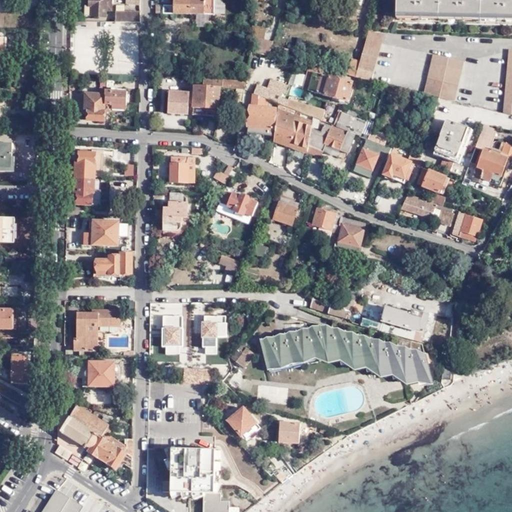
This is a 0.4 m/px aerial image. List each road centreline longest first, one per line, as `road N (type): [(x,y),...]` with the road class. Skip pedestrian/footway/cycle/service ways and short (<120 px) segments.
road 1 (residential): [(475,254),(380,222),(204,138),(144,135)]
road 2 (residential): [(141,294),(137,511)]
road 3 (tertiary): [(45,453),(48,292)]
road 4 (residential): [(144,135),(141,294)]
road 5 (residential): [(141,294),(292,298)]
road 6 (residential): [(146,0),(144,135)]
road 7 (tertiary): [(52,134),(53,0)]
